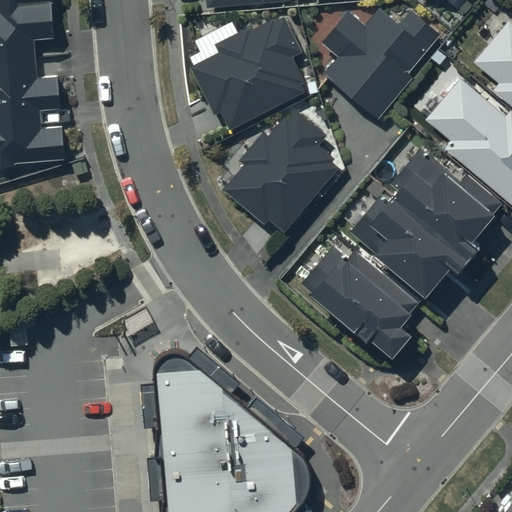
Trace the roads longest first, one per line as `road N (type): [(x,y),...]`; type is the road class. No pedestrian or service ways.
road 1 (residential): [(121,0),(136,126),(188,254),(275,351),(415,468)]
road 2 (tertiary): [(415,468),(511,352)]
